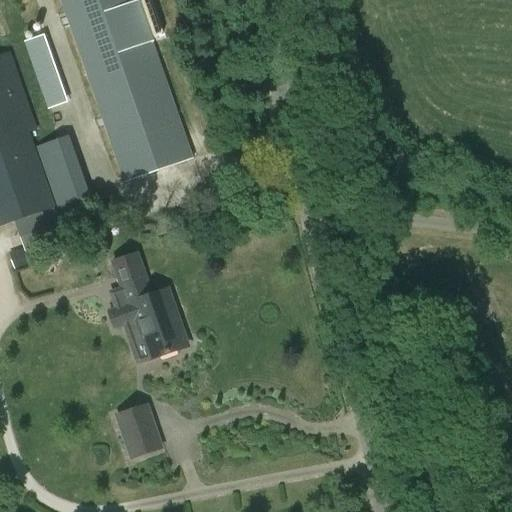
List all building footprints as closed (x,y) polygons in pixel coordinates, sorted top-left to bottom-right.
[(59,0),(124,183),(195,160),(149,28),(162,24),(153,0),(59,0)] [(41,36),(25,42),(48,108),(65,103),(41,36)] [(11,52),(0,55),(0,200),(8,224),(56,208),(30,133),(38,130),(11,52)] [(61,205),(91,192),(64,133),(35,146),(61,205)] [(137,365),(150,360),(189,346),(169,289),(152,295),(151,295),(146,281),(142,282),(140,275),(143,274),(136,254),(111,263),(118,282),(122,281),(124,289),(110,294),(116,309),(108,312),(115,331),(124,328),(137,365)] [(135,412),(116,419),(131,460),(161,449),(151,421),(140,426),(135,412)]
